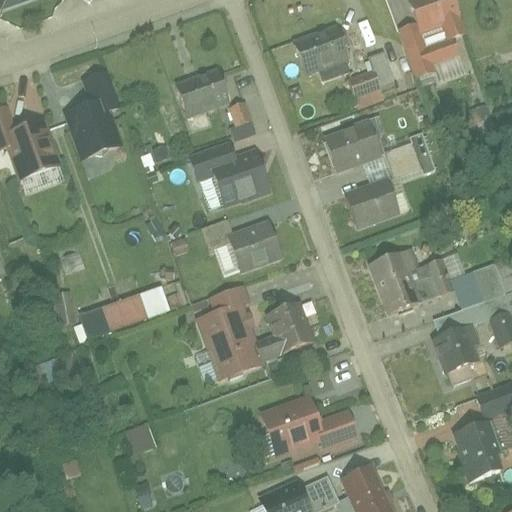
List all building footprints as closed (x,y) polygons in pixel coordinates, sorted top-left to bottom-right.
[(0,0),(0,1),(4,12),(36,0),(0,0)] [(469,41),(454,0),(419,0),(410,3),(419,29),(401,36),(419,85),(438,78),(435,70),(461,60),(455,45),(469,41)] [(342,26),(297,43),(309,76),(353,60),(342,26)] [(355,111),(384,102),(380,88),(404,80),(394,51),(368,60),(372,73),(345,82),(355,111)] [(232,106),(220,75),(178,92),(190,122),(232,106)] [(122,115),(108,76),(81,86),(90,110),(65,118),(82,166),(122,152),(110,119),(122,115)] [(229,130),(233,144),(257,136),(246,103),(227,110),(234,128),(229,130)] [(62,170),(44,124),(18,134),(8,109),(0,111),(0,156),(7,154),(19,186),(62,170)] [(375,123),(326,139),(338,176),(389,158),(375,123)] [(229,213),(276,195),(261,150),(241,154),(236,145),(189,162),(197,184),(216,181),(229,213)] [(392,181),(347,194),(359,234),(403,216),(392,181)] [(242,277),(286,263),(275,222),(229,237),(242,277)] [(402,256),(373,269),(391,321),(423,305),(402,256)] [(161,289),(78,317),(86,342),(169,314),(161,289)] [(222,386),(266,366),(244,314),(253,307),(249,290),(211,301),(215,314),(198,323),(222,386)] [(71,294),(56,295),(58,327),(74,326),(71,294)] [(258,346),(266,366),(320,346),(304,302),(269,317),(274,338),(258,346)] [(471,331),(437,343),(453,389),(487,379),(471,331)] [(30,368),(38,394),(82,381),(74,355),(30,368)] [(315,396),(267,416),(281,464),(322,448),(324,455),(364,438),(353,407),(324,418),(315,396)] [(490,425),(455,436),(470,487),(507,476),(490,425)] [(125,432),(132,457),(155,450),(148,426),(125,432)] [(357,511),(395,511),(377,467),(345,483),(357,511)] [(260,511),(312,511),(303,481),(256,502),(260,511)]
